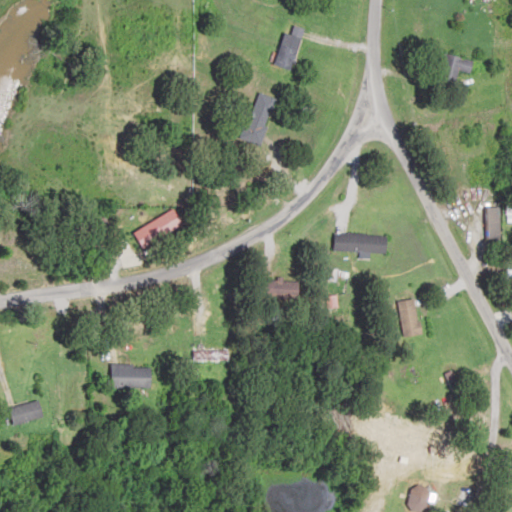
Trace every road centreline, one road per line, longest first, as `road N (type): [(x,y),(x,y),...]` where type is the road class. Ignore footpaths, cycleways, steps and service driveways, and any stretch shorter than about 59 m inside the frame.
road 1 (residential): [(0,302),(261,239),(333,182),(374,125),(376,0)]
road 2 (residential): [(511,346),(374,125)]
